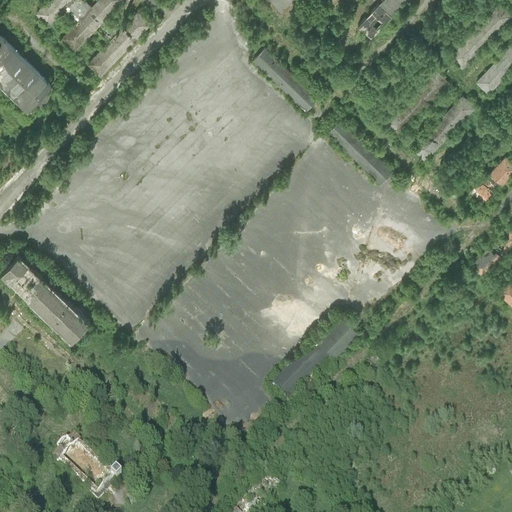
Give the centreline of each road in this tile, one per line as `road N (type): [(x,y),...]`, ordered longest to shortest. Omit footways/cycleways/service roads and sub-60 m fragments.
road 1 (track): [(214,511),(511,202)]
road 2 (track): [(432,0),(341,95),(483,232)]
road 3 (track): [(0,291),(224,501)]
road 4 (track): [(198,0),(0,207)]
road 5 (track): [(341,95),(237,0)]
road 6 (track): [(96,101),(18,23),(0,20)]
